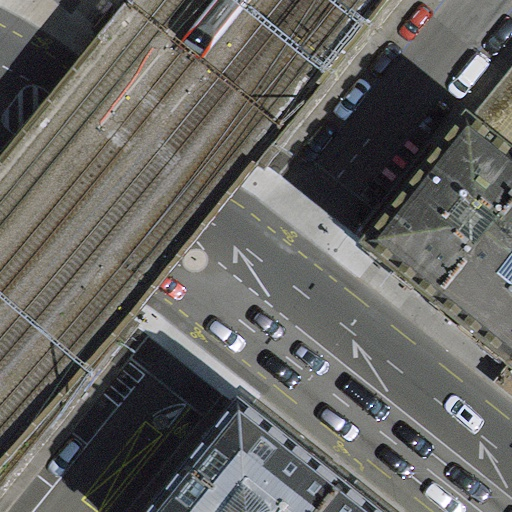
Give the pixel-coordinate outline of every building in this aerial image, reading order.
[(511,71),(469,125),(511,161),(511,71)] [(404,279),(440,306),(511,216),(511,161),(469,125),(369,250),(404,279)] [(511,364),(511,363),(511,216),(440,306),(474,336),(511,364)] [(328,511),(343,493),(247,416),(239,410),(158,511),(328,511)] [(367,511),(343,493),(328,511),(367,511)]
